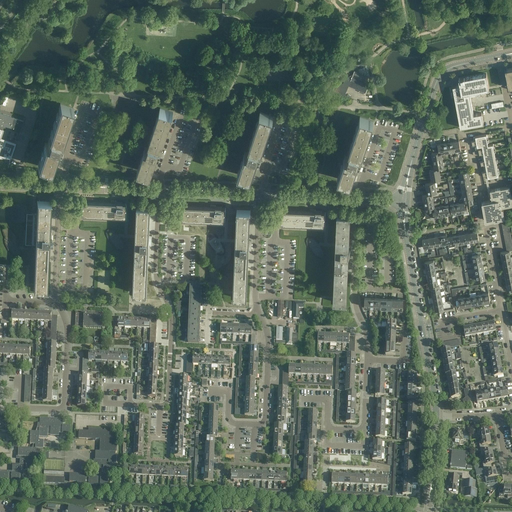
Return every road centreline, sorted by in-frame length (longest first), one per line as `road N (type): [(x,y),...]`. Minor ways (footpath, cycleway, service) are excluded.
road 1 (tertiary): [(436,417),(403,200)]
road 2 (residential): [(160,407),(168,402),(171,315),(155,277),(158,221)]
road 3 (residential): [(19,378),(18,409),(64,410),(66,328),(56,302)]
road 4 (tertiary): [(421,132),(439,75),(499,57)]
